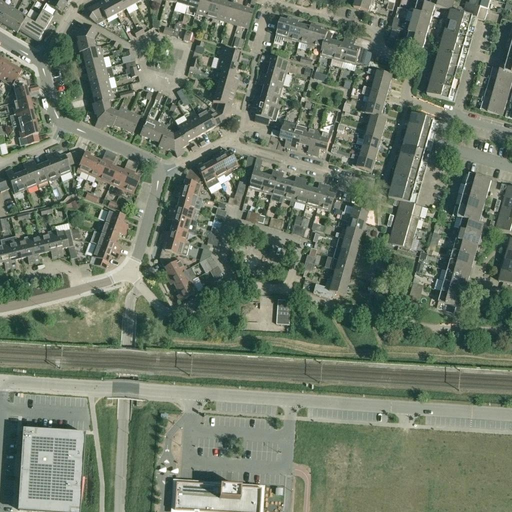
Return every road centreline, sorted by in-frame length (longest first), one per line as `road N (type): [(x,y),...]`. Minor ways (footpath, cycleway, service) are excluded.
road 1 (unclassified): [(511,415),(0,382)]
road 2 (residential): [(451,116),(405,96),(410,59),(382,50),(372,30),(325,17)]
road 3 (residential): [(140,286),(163,311),(223,287),(287,290)]
road 4 (residential): [(344,177),(223,140)]
